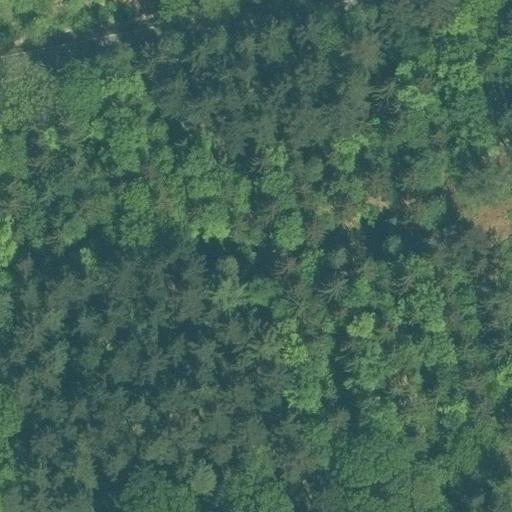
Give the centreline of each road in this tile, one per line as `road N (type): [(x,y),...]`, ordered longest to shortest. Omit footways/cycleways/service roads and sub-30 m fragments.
road 1 (tertiary): [(0,71),(363,0)]
road 2 (track): [(280,511),(511,464)]
